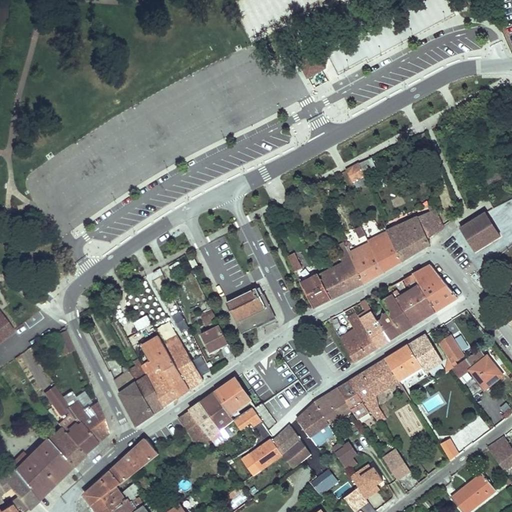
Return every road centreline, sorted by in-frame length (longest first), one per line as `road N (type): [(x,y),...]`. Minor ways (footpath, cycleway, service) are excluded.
road 1 (residential): [(227,189),(101,266),(67,301),(132,440)]
road 2 (residential): [(227,189),(450,71),(511,64)]
road 3 (residential): [(295,328),(331,383),(477,296)]
road 4 (residential): [(477,296),(436,256),(295,328)]
road 5 (residential): [(132,440),(295,328)]
road 6 (residential): [(295,328),(227,189)]
road 7 (residential): [(391,511),(511,415)]
